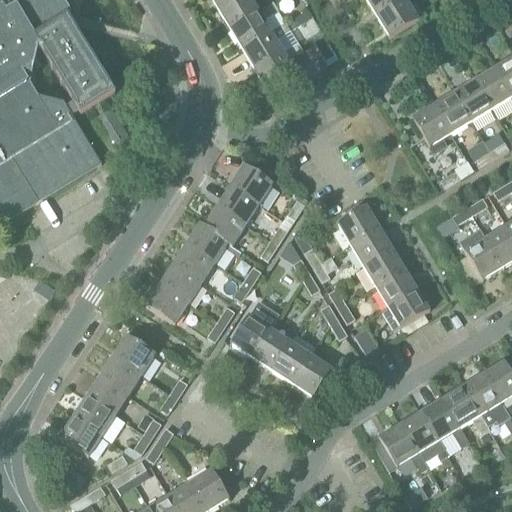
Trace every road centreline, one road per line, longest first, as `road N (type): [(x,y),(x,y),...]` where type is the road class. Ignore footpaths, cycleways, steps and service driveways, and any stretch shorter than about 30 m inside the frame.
road 1 (residential): [(8,456),(15,415),(206,124)]
road 2 (residential): [(206,124),(249,137),(273,132),(492,0)]
road 3 (residential): [(511,321),(346,420),(306,481)]
road 4 (residential): [(306,481),(182,406)]
road 5 (residential): [(206,124),(193,55),(160,0)]
